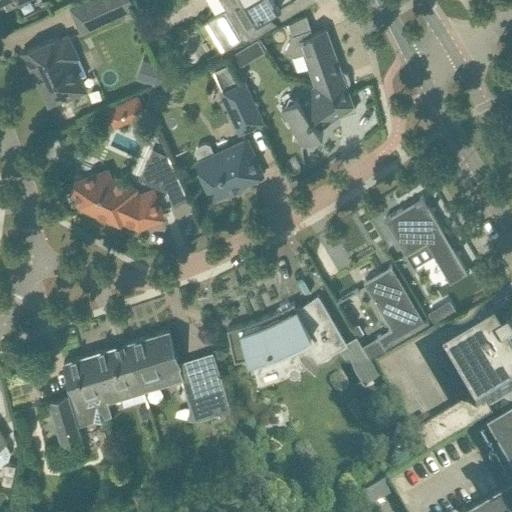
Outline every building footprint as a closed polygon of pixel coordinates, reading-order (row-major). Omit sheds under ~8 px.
[(136,8),(132,0),(83,0),(70,6),(81,32),(136,8)] [(221,0),(226,8),(239,0),(221,0)] [(239,0),(226,8),(244,40),(276,21),(270,11),(288,0),(239,0)] [(317,89),(285,110),(294,124),(292,126),(303,143),(301,145),(302,146),(309,141),(316,142),(317,135),(323,131),(321,127),(340,113),(340,114),(355,109),(347,85),(349,85),(350,80),(349,77),(348,73),(343,70),(342,71),(327,28),(313,33),(311,27),(292,34),(285,50),(295,55),(304,52),(317,89)] [(59,39),(57,36),(39,43),(21,51),(31,73),(34,72),(48,102),(64,94),(66,97),(85,88),(77,70),(72,59),(78,56),(68,35),(59,39)] [(259,37),(234,52),(241,64),(266,50),(259,37)] [(143,57),(137,76),(161,84),(167,65),(143,57)] [(241,130),(261,121),(243,82),(223,92),(241,130)] [(138,92),(121,100),(129,119),(146,112),(138,92)] [(197,145),(195,151),(199,161),(198,161),(214,196),(262,174),(246,139),(215,154),(210,143),(206,141),(197,145)] [(164,152),(151,182),(168,189),(173,204),(188,198),(168,153),(164,152)] [(107,170),(97,174),(73,183),(81,204),(120,221),(121,218),(139,225),(163,217),(152,190),(140,195),(133,192),(134,188),(109,177),(107,170)] [(406,254),(427,242),(450,281),(468,271),(423,195),(420,197),(421,198),(403,209),(402,208),(385,218),(386,220),(390,218),(396,227),(392,229),(406,254)] [(429,327),(392,264),(364,280),(383,312),(393,307),(401,321),(362,344),(372,360),(429,327)] [(239,324),(231,326),(228,327),(230,340),(235,360),(254,354),(257,363),(263,361),(273,358),(281,355),(290,351),(300,346),(307,343),(318,361),(348,343),(329,311),(318,293),(297,307),(294,302),(295,302),(294,301),(287,305),(280,309),(272,312),(265,315),(257,318),(249,321),(239,324)] [(442,318),(436,308),(429,312),(435,322),(442,318)] [(359,324),(353,328),(356,334),(357,336),(364,332),(359,324)] [(493,417),(487,406),(511,391),(511,361),(510,361),(505,352),(511,348),(511,342),(508,336),(503,340),(495,326),(443,356),(470,401),(415,433),(428,455),(493,417)] [(68,395),(50,400),(55,419),(62,441),(80,435),(77,424),(89,420),(111,413),(107,401),(121,397),(124,405),(147,399),(144,390),(156,386),(172,381),(168,369),(180,365),(179,361),(175,347),(169,328),(129,341),(83,355),(64,360),(66,366),(75,396),(69,398),(68,395)] [(360,340),(348,347),(359,365),(359,366),(360,368),(361,371),(362,374),(363,376),(363,377),(377,369),(372,360),(362,344),(360,340)] [(206,375),(189,380),(198,408),(200,418),(210,415),(211,419),(219,417),(217,413),(206,375)] [(511,511),(511,418),(482,436),(491,452),(497,448),(511,473),(511,497),(507,500),(506,499),(483,511),(511,511)] [(0,431),(0,463),(9,459),(10,451),(5,441),(6,441),(0,431)]
